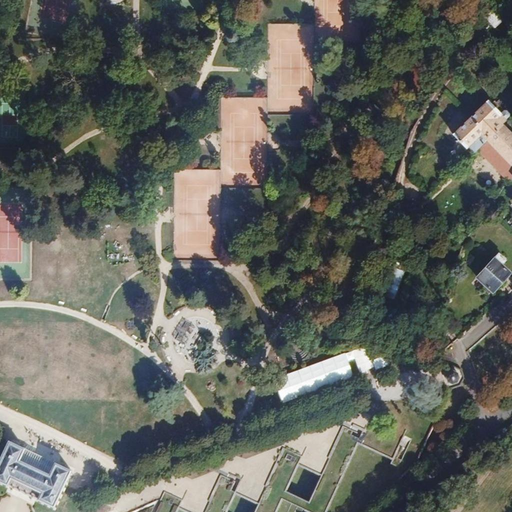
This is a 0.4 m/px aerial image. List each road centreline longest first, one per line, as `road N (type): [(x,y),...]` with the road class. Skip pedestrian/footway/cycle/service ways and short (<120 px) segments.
road 1 (track): [(234,0),(160,174),(162,289),(144,350),(182,382),(213,442),(240,432),(268,335),(372,240),(404,191),(462,0)]
road 2 (residential): [(490,431),(460,348),(511,302)]
